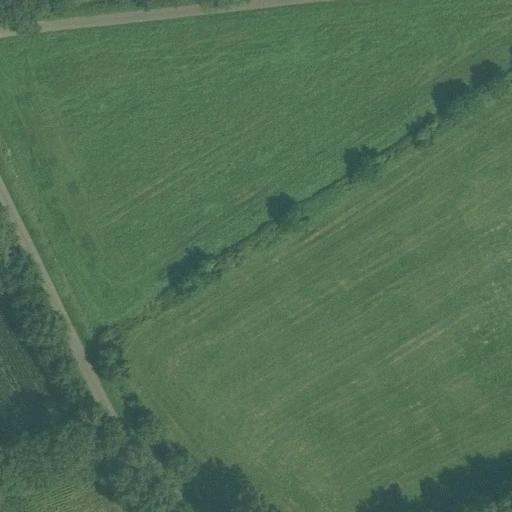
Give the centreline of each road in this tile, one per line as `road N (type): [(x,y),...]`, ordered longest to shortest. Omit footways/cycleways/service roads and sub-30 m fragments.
road 1 (unclassified): [(0,200),(125,472),(168,511)]
road 2 (unclassified): [(0,11),(131,0)]
